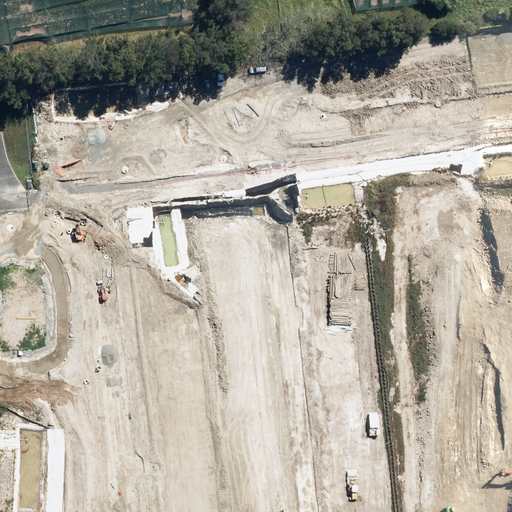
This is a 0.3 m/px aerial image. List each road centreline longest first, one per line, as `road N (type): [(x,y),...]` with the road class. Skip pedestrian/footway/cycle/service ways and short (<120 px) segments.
road 1 (residential): [(480,511),(433,121)]
road 2 (residential): [(305,511),(261,141)]
road 3 (residential): [(131,511),(90,179)]
road 4 (residential): [(90,179),(94,166),(109,159),(261,141)]
road 5 (residential): [(261,141),(433,121)]
